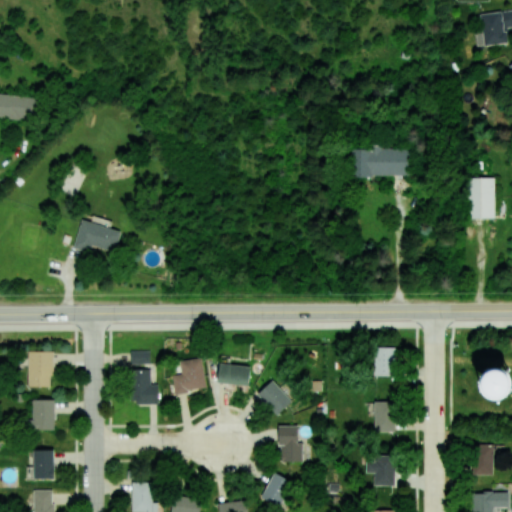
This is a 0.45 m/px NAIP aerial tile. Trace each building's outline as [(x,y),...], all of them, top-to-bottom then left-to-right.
[(511,8),(479,13),(483,45),(507,42),(505,28),(511,26),(511,8)] [(0,115),(39,119),(41,97),(0,92),(0,115)] [(351,146),(351,174),(411,174),(411,146),(351,146)] [(467,177),(467,219),(494,219),(494,177),(467,177)] [(121,230),(81,219),(73,247),(91,252),(93,245),(115,252),(121,230)] [(395,346),(373,346),(373,374),(395,374),(395,346)] [(52,351),(27,351),(27,385),(52,385),(52,351)] [(173,361),(175,390),(205,387),(201,358),(173,361)] [(247,384),(249,364),(217,361),(215,380),(247,384)] [(472,366),(479,392),(500,386),(493,361),(472,366)] [(129,403),(154,403),(154,367),(129,367),(129,403)] [(255,392),(276,413),(290,398),(270,378),(255,392)] [(373,431),(394,431),(394,399),(373,399),(373,431)] [(277,424),(277,460),(302,460),(302,440),(297,440),(297,424),(277,424)] [(492,442),(471,442),(471,474),(492,474),(492,442)] [(52,448),(31,448),(31,477),(52,477),(52,448)] [(393,485),(393,453),(372,453),(372,485),(393,485)] [(259,496),(277,507),(292,482),(273,471),(259,496)] [(131,481),(130,511),(154,511),(154,481),(131,481)] [(33,511),(53,511),(53,489),(33,489),(33,511)] [(472,490),(471,511),(491,511),(491,506),(507,506),(507,490),(472,490)] [(198,511),(200,497),(171,494),(169,511),(198,511)] [(246,511),(245,500),(217,502),(217,511),(246,511)]
